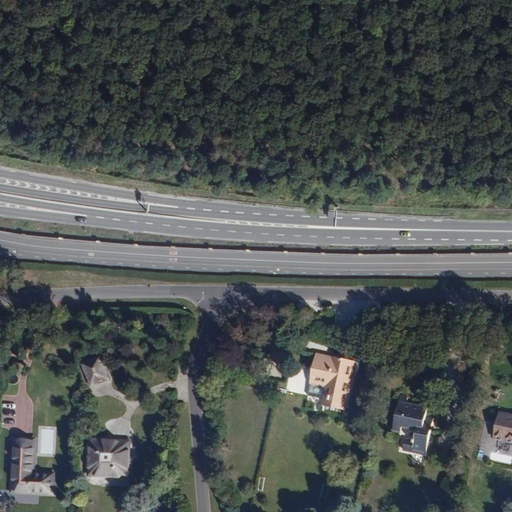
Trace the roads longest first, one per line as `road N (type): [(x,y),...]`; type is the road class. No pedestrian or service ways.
road 1 (residential): [(0,239),(173,257),(511,261)]
road 2 (residential): [(511,297),(219,293)]
road 3 (primary): [(261,223),(511,230)]
road 4 (residential): [(219,293),(194,395),(204,511)]
road 5 (residential): [(219,293),(0,301)]
road 6 (primary): [(179,207),(0,173)]
road 7 (primary): [(179,207),(0,184)]
road 8 (primary): [(99,219),(220,230),(261,223)]
